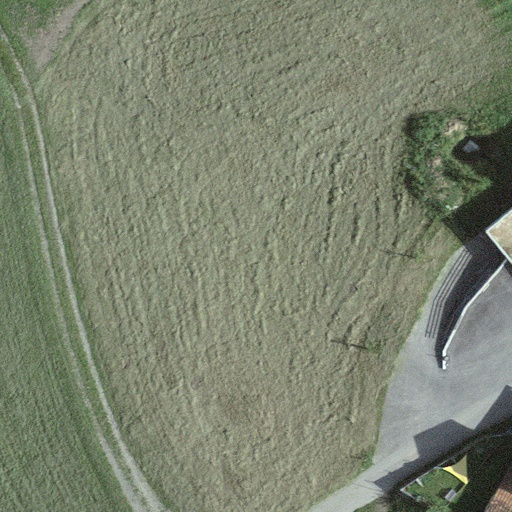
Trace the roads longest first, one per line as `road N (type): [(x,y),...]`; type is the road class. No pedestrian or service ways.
road 1 (track): [(135,511),(70,364),(34,242),(23,135),(0,78)]
road 2 (unclassified): [(511,393),(320,511)]
